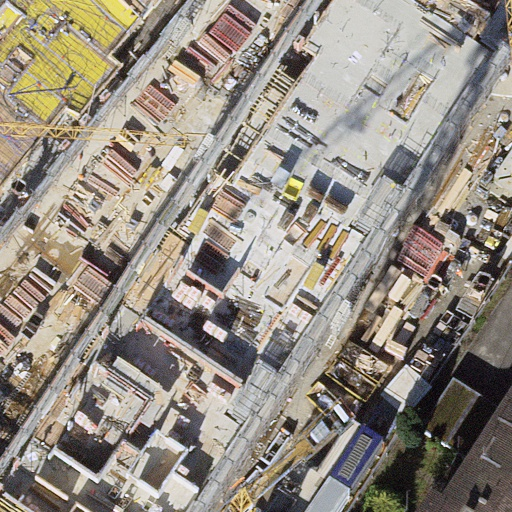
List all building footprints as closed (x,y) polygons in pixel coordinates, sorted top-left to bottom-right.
[(102,0),(155,30),(173,0),(102,0)] [(511,0),(484,0),(354,218),(448,274),(511,167),(511,0)] [(0,187),(289,449),(361,369),(0,41),(0,187)] [(505,414),(455,381),(422,431),(472,464),(505,414)] [(511,511),(511,425),(455,511),(511,511)] [(0,511),(73,511),(0,445),(0,511)]
